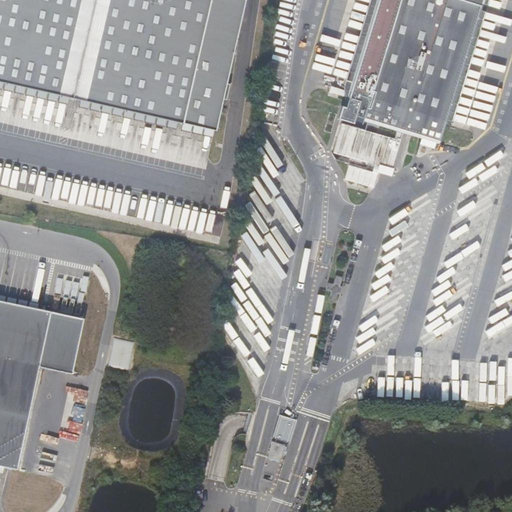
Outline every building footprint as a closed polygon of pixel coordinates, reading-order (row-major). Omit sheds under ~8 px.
[(0,0),(0,83),(213,130),(225,77),(194,70),(209,0),(0,0)] [(209,0),(194,70),(225,77),(241,0),(209,0)] [(376,0),(346,102),(356,105),(354,110),(397,123),(395,131),(342,115),(334,143),(392,160),(403,124),(440,136),(481,0),(376,0)] [(340,293),(341,287),(330,284),(327,290),(340,293)] [(16,471),(38,368),(49,313),(0,303),(0,467),(12,470),(16,471)] [(70,375),(82,321),(49,313),(38,368),(70,375)] [(372,381),(368,375),(362,379),(365,384),(372,381)] [(421,409),(417,403),(411,407),(414,413),(421,409)] [(280,460),(286,440),(273,437),(269,458),(280,460)]
